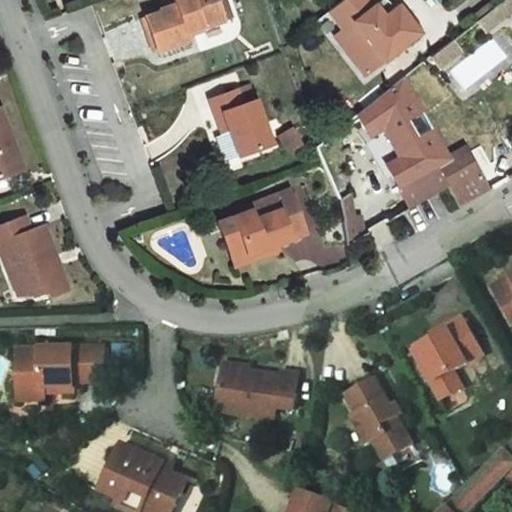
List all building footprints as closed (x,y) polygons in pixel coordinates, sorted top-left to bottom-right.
[(159,12),(144,17),(159,58),(191,47),(186,34),(185,31),(192,29),(193,32),(224,21),(217,1),(216,0),(173,0),(175,5),(158,10),(159,12)] [(227,0),(220,0),(217,1),(224,21),(234,18),(227,0)] [(341,0),(327,11),(341,29),(376,4),(373,0),(341,0)] [(364,76),(419,33),(398,6),(393,9),(385,0),(381,0),(376,4),(341,29),(333,36),(364,76)] [(484,31),(510,11),(509,9),(511,6),(511,5),(507,0),(503,0),(476,21),(484,31)] [(438,67),(458,51),(450,41),(430,57),(438,67)] [(249,86),(236,91),(241,106),(255,101),(249,86)] [(236,91),(210,100),(221,132),(228,130),(238,156),(270,144),(255,101),(241,106),(236,91)] [(0,110),(0,178),(22,171),(0,110)] [(291,128),(278,136),(288,153),(301,146),(291,128)] [(228,130),(221,132),(222,134),(213,137),(222,162),(238,156),(228,130)] [(410,209),(447,187),(436,165),(425,171),(409,142),(381,158),(410,209)] [(459,207),(487,191),(464,149),(436,165),(447,187),(459,207)] [(235,216),(232,217),(238,234),(224,240),(234,267),(249,261),(247,255),(275,245),(290,239),(289,235),(304,229),(299,216),(292,195),(290,190),(248,206),(250,211),(235,216)] [(338,199),(342,220),(352,218),(349,194),(348,193),(338,199)] [(295,194),(292,195),(299,216),(303,214),(295,194)] [(232,209),(235,216),(250,211),(248,206),(247,203),(232,209)] [(352,218),(342,220),(346,245),(363,235),(360,215),(352,218)] [(23,217),(0,225),(0,242),(4,241),(16,271),(8,274),(17,297),(30,297),(46,291),(48,297),(67,289),(58,267),(52,269),(48,258),(54,256),(43,225),(29,231),(23,217)] [(224,240),(238,234),(232,217),(217,223),(224,240)] [(304,229),(289,235),(290,239),(306,233),(304,229)] [(4,241),(0,242),(0,252),(8,274),(16,271),(4,241)] [(247,255),(249,261),(267,254),(278,253),(275,245),(247,255)] [(54,256),(48,258),(52,269),(58,267),(54,256)] [(511,278),(494,289),(511,320),(511,278)] [(432,384),(442,401),(463,389),(454,373),(484,356),(463,318),(446,328),(448,332),(435,339),(418,349),(437,381),(432,384)] [(448,332),(446,328),(433,335),(435,339),(448,332)] [(107,383),(106,347),(18,349),(20,402),(47,401),(47,394),(46,389),(62,389),(62,393),(76,393),(75,384),(107,383)] [(437,381),(418,349),(414,351),(432,384),(437,381)] [(297,394),(280,392),(282,376),(281,376),(224,368),(218,413),(276,421),(278,409),(295,411),(297,394)] [(281,376),(282,376),(280,392),(297,394),(300,374),(282,372),(281,376)] [(399,418),(393,408),(378,380),(373,383),(370,377),(350,389),(353,394),(349,396),(359,415),(354,418),(370,446),(375,443),(386,462),(414,446),(399,418)] [(404,415),(398,405),(393,408),(399,418),(404,415)] [(511,443),(468,488),(444,511),(472,511),(507,476),(511,481),(511,443)] [(162,471),(165,464),(124,446),(104,492),(127,502),(123,509),(129,511),(174,511),(188,482),(171,475),(162,471)] [(423,461),(414,446),(386,462),(394,477),(423,461)] [(174,468),(165,464),(162,471),(171,475),(174,468)] [(329,511),(332,503),(301,492),(293,511),(329,511)] [(329,511),(349,511),(351,510),(332,503),(329,511)]
